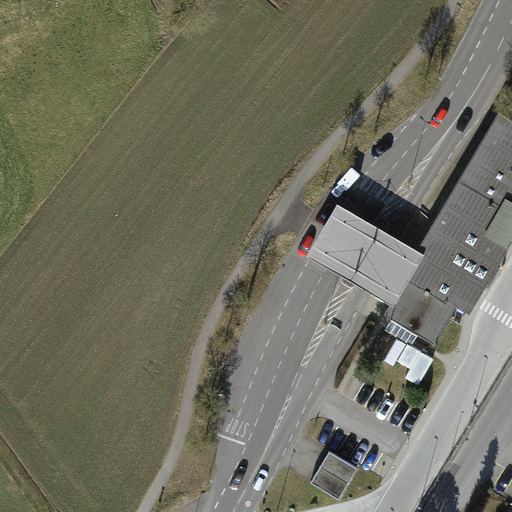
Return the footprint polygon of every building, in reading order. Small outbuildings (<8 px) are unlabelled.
[(428,253),(425,250),(412,270),(416,273),(395,306),(390,316),(437,344),(460,304),(471,310),(511,241),(489,228),(502,207),(508,210),(511,203),(511,120),(503,116),(463,183),(468,186),(428,253)] [(303,250),(395,306),(416,273),(412,270),(425,250),(336,196),(303,250)] [(412,368),(422,351),(410,343),(399,360),(412,368)] [(436,359),(422,351),(412,368),(407,377),(420,385),(436,359)] [(449,373),(440,390),(447,394),(457,378),(449,373)] [(359,467),(331,451),(313,483),(341,499),(359,467)]
